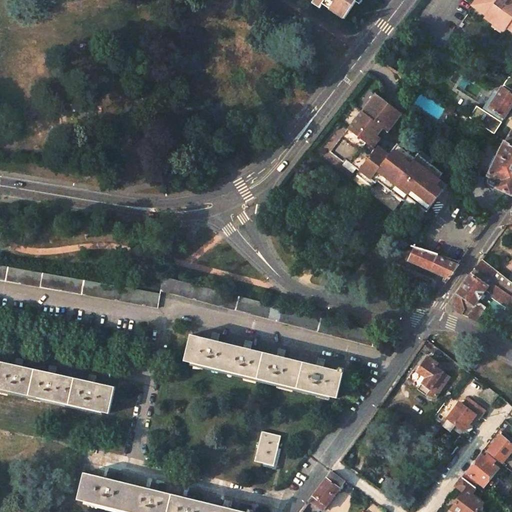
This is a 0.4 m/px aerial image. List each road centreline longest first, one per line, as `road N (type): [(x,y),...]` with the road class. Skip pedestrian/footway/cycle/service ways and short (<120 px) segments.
road 1 (tertiary): [(210,207),(167,213),(0,186)]
road 2 (tertiary): [(404,0),(276,162)]
road 3 (residential): [(257,250),(303,294),(430,315)]
road 4 (unclassified): [(329,458),(430,315)]
road 5 (residential): [(430,315),(511,201)]
road 6 (unclassified): [(418,511),(497,410)]
